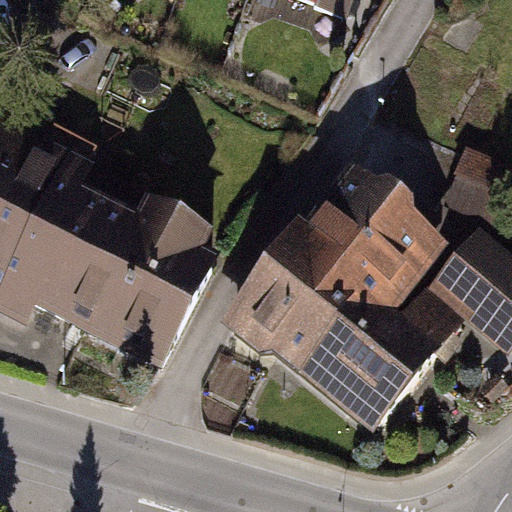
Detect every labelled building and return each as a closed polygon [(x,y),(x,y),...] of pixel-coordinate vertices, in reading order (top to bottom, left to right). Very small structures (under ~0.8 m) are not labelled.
[(0,312),(10,318),(86,167),(10,128),(3,142),(0,141),(0,312)] [(511,223),(511,179),(476,163),(454,210),(507,235),(511,223)] [(113,180),(86,167),(10,318),(41,333),(50,315),(179,380),(238,263),(221,255),(229,238),(166,207),(158,223),(104,196),(113,180)] [(237,333),(316,392),(384,301),(417,326),(471,253),(369,177),(327,233),(317,225),(237,333)] [(384,301),(316,392),(393,449),(480,332),(511,356),(511,256),(484,236),(471,253),(417,326),(384,301)]
